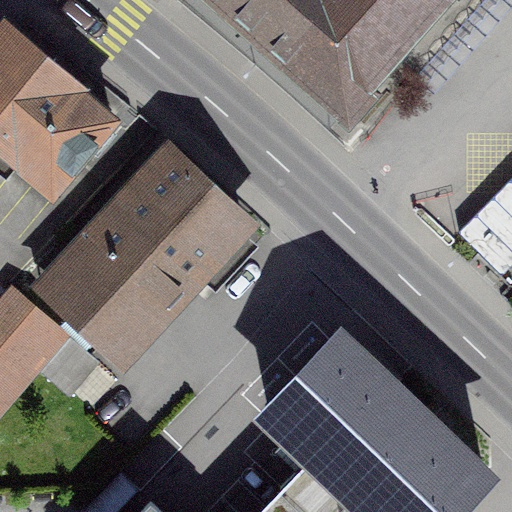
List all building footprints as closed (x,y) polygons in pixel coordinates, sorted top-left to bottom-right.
[(225,0),(349,110),(446,0),(225,0)] [(511,0),(474,0),(407,78),(431,99),(511,5),(511,0)] [(0,147),(52,190),(112,119),(8,28),(0,38),(0,147)] [(178,158),(52,293),(114,351),(240,216),(178,158)] [(0,398),(37,361),(66,335),(13,289),(0,303),(0,398)] [(92,359),(66,335),(37,361),(68,387),(92,359)] [(268,411),(312,453),(374,511),(449,511),(485,474),(340,336),(268,411)] [(161,511),(150,501),(139,511),(374,511),(312,453),(279,488),(293,501),(282,511),(161,511)]
